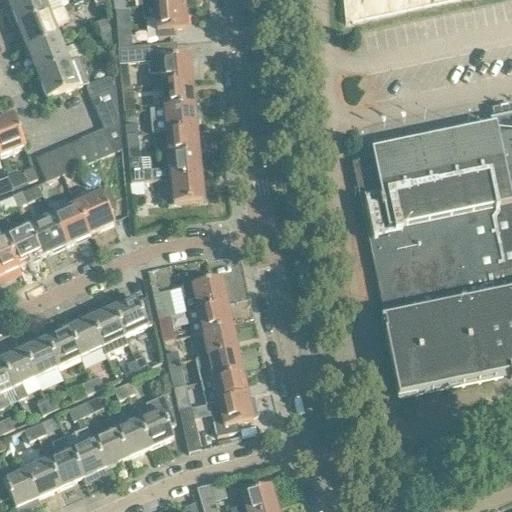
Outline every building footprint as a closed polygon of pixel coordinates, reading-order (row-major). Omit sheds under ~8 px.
[(5,0),(17,28),(62,10),(48,15),(44,3),(51,0),(5,0)] [(106,0),(92,0),(96,8),(108,3),(106,0)] [(125,12),(124,0),(112,0),(113,13),(114,13),(125,12)] [(141,0),(142,10),(143,10),(184,7),(183,0),(141,0)] [(184,7),(143,10),(144,22),(155,21),(157,41),(173,40),(172,32),(186,31),(184,7)] [(17,28),(27,53),(58,40),(54,29),(68,23),(62,10),(17,28)] [(125,12),(114,13),(118,52),(131,50),(128,12),(125,12)] [(105,51),(111,49),(110,33),(106,21),(94,26),(105,51)] [(79,61),(78,60),(68,64),(58,40),(27,53),(36,77),(59,68),(79,61)] [(131,50),(118,52),(119,67),(119,68),(126,67),(148,65),(149,77),(160,76),(161,87),(191,84),(189,59),(177,60),(176,46),(156,48),(131,50)] [(79,61),(59,68),(36,77),(46,102),(85,87),(89,86),(88,85),(79,61)] [(115,89),(114,76),(88,85),(89,86),(85,87),(88,95),(90,100),(115,89)] [(191,84),(161,87),(163,111),(193,108),(191,84)] [(90,100),(104,132),(119,126),(115,89),(90,100)] [(133,89),(121,91),(123,102),(123,110),(124,115),(135,114),(135,109),(133,89)] [(193,108),(163,111),(150,112),(152,136),(166,134),(196,131),(193,108)] [(511,117),(490,122),(490,123),(493,123),(494,128),(371,154),(372,157),(363,158),(364,163),(352,165),(385,322),(380,323),(381,326),(383,326),(399,400),(509,377),(510,380),(511,380),(510,377),(511,376),(511,117)] [(0,160),(25,150),(12,118),(0,123),(0,160)] [(122,153),(119,126),(104,132),(114,156),(122,153)] [(138,137),(137,126),(125,127),(126,138),(138,137)] [(196,131),(166,134),(168,159),(198,156),(198,155),(204,155),(203,140),(197,141),(196,131)] [(104,132),(92,137),(102,161),(114,156),(104,132)] [(92,137),(81,142),(91,165),(102,161),(92,137)] [(139,148),(138,137),(126,138),(127,149),(139,148)] [(81,142),(70,147),(80,170),(91,165),(81,142)] [(70,147),(59,151),(69,175),(80,170),(70,147)] [(59,151),(47,156),(58,180),(69,175),(59,151)] [(47,156),(36,161),(46,185),(58,180),(47,156)] [(198,156),(168,159),(171,183),(200,180),(198,156)] [(141,174),(140,160),(128,161),(130,187),(142,185),(158,183),(158,175),(153,175),(150,173),(141,174)] [(33,169),(22,173),(27,186),(38,182),(33,169)] [(13,192),(13,191),(8,180),(0,183),(0,190),(3,196),(13,192)] [(200,180),(171,183),(173,207),(203,204),(200,180)] [(143,196),(142,185),(130,187),(131,197),(143,196)] [(100,196),(75,208),(89,239),(114,227),(107,213),(116,209),(108,192),(100,196)] [(28,206),(22,195),(22,194),(12,198),(18,211),(28,206)] [(89,239),(75,208),(51,219),(65,250),(89,239)] [(41,261),(65,250),(51,219),(27,230),(41,261)] [(20,277),(18,272),(41,261),(27,230),(3,241),(20,277)] [(6,284),(20,277),(3,241),(0,242),(0,279),(3,278),(6,284)] [(180,291),(185,310),(186,315),(187,314),(226,306),(220,282),(180,291)] [(158,321),(168,319),(174,317),(173,313),(169,294),(160,296),(152,297),(157,317),(158,321)] [(111,312),(124,341),(147,330),(153,327),(151,320),(147,301),(136,305),(134,302),(111,312)] [(187,314),(192,338),(202,336),(231,329),(226,306),(187,314)] [(111,312),(89,322),(102,351),(105,358),(128,348),(124,341),(111,312)] [(168,319),(158,321),(160,331),(163,345),(174,342),(171,329),(168,319)] [(102,351),(89,322),(67,333),(80,361),(102,351)] [(231,329),(202,336),(207,359),(195,361),(195,362),(237,352),(231,329)] [(67,333),(44,343),(57,371),(80,361),(67,333)] [(44,343),(22,353),(35,382),(57,371),(44,343)] [(237,352),(195,362),(201,385),(242,376),(237,352)] [(22,353),(0,363),(0,364),(13,392),(18,404),(18,405),(28,401),(28,400),(27,398),(22,388),(35,382),(22,353)] [(167,368),(180,365),(177,354),(165,357),(167,368)] [(135,363),(140,375),(149,371),(143,359),(135,363)] [(126,367),(131,379),(140,375),(135,363),(126,367)] [(0,412),(8,409),(2,397),(13,392),(0,364),(0,412)] [(180,365),(167,368),(170,379),(182,376),(180,365)] [(206,409),(209,408),(247,399),(242,376),(201,385),(206,409)] [(96,395),(104,391),(99,380),(90,383),(96,395)] [(90,383),(81,388),(86,399),(96,395),(90,383)] [(122,389),(127,401),(136,397),(131,385),(122,389)] [(127,401),(122,389),(113,393),(118,404),(127,401)] [(150,418),(137,424),(150,452),(173,442),(168,431),(176,427),(174,420),(170,400),(169,396),(155,403),(145,407),(150,418)] [(82,421),(91,417),(105,410),(100,399),(77,410),(82,421)] [(209,408),(212,421),(217,440),(239,435),(237,427),(253,423),(252,422),(258,419),(255,409),(249,408),(247,399),(209,408)] [(45,404),(51,415),(59,411),(54,400),(45,404)] [(190,412),(188,401),(176,403),(179,414),(190,412)] [(51,415),(45,404),(36,408),(42,419),(51,415)] [(68,414),(74,425),(82,421),(77,410),(68,414)] [(188,456),(200,453),(191,411),(190,412),(179,414),(188,456)] [(1,424),(6,436),(14,432),(9,420),(1,424)] [(82,421),(77,423),(81,433),(86,430),(82,421)] [(150,452),(137,424),(115,434),(127,462),(150,452)] [(32,430),(37,441),(46,438),(41,426),(32,430)] [(29,445),(37,441),(32,430),(24,434),(29,445)] [(79,450),(70,454),(83,482),(85,488),(100,481),(98,476),(105,472),(92,444),(86,430),(81,433),(73,437),(79,450)] [(92,444),(105,472),(127,462),(115,434),(92,444)] [(51,446),(57,460),(47,464),(60,492),(82,482),(70,454),(64,440),(51,446)] [(0,506),(10,502),(14,511),(31,511),(33,511),(31,505),(38,502),(25,474),(2,484),(3,477),(0,471),(0,453),(7,451),(3,443),(0,444),(0,506)] [(36,458),(21,465),(25,474),(38,502),(60,492),(47,464),(40,467),(36,458)] [(240,491),(245,508),(231,511),(276,511),(270,489),(256,493),(255,487),(240,491)] [(216,511),(210,489),(197,493),(198,496),(197,496),(201,511),(216,511)]
